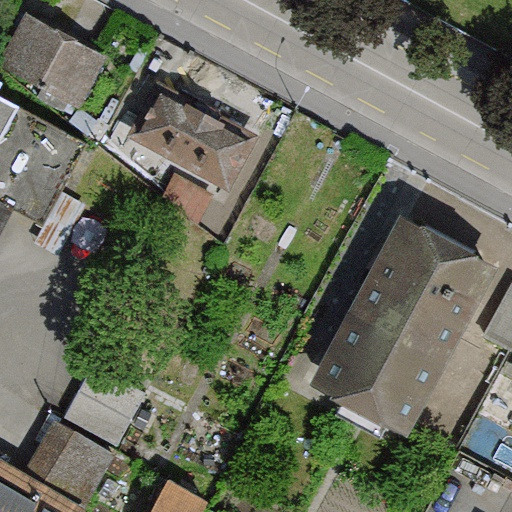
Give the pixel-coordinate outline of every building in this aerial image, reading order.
[(96,53),(23,13),(0,54),(0,64),(75,106),(103,56),(96,53)] [(256,132),(155,80),(126,134),(227,186),(256,132)] [(0,138),(17,108),(0,98),(0,138)] [(80,143),(17,108),(0,138),(0,227),(11,208),(36,222),(80,143)] [(494,265),(400,214),(310,378),(404,429),(494,265)] [(511,346),(511,285),(484,335),(510,350),(511,346)] [(92,364),(65,413),(116,442),(144,393),(92,364)] [(24,475),(0,461),(0,511),(84,511),(118,453),(57,418),(24,475)] [(200,511),(206,502),(165,480),(148,511),(200,511)]
